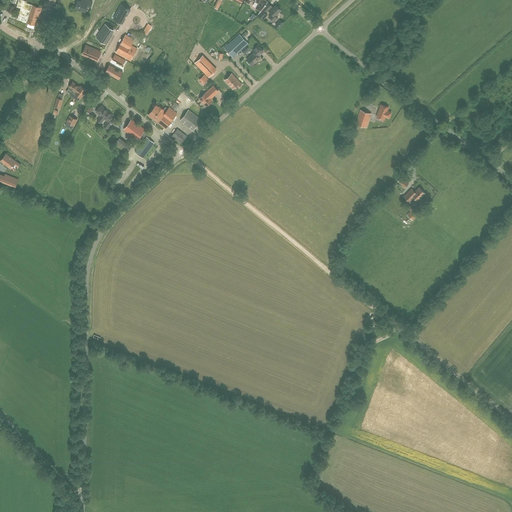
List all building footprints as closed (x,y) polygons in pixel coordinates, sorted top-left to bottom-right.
[(21,8),(17,19),(27,22),(35,25),(39,14),(40,14),(42,8),(26,3),(27,1),(24,0),(18,0),(17,6),(21,8)] [(78,0),(75,8),(86,11),(87,6),(91,7),(92,1),(88,0),(81,0),(81,1),(78,0)] [(257,0),(256,2),(259,3),(256,8),(260,11),(267,2),(264,0),(257,0)] [(13,14),(16,7),(9,3),(6,10),(13,14)] [(268,14),(265,12),(272,6),(268,3),(258,14),(263,19),(268,14)] [(121,4),(114,17),(123,22),(125,18),(124,17),(125,15),(126,16),(130,9),(121,4)] [(275,15),(281,9),(276,5),(273,7),(269,11),(272,14),(269,16),(274,21),(278,18),(275,15)] [(278,29),(280,28),(284,23),(280,20),(276,24),(275,25),(278,29)] [(114,30),(109,27),(105,24),(96,38),(105,43),(111,33),(114,30)] [(148,24),(142,33),(144,35),(146,33),(147,34),(152,26),(148,24)] [(126,34),(116,52),(128,59),(131,60),(137,48),(131,45),(135,39),(126,34)] [(233,57),(248,43),(239,34),(224,48),(233,57)] [(101,51),(91,47),(86,45),(85,48),(82,55),(87,57),(88,56),(92,58),(97,61),(98,57),(99,55),(101,51)] [(247,59),(247,60),(247,61),(250,65),(252,65),(260,58),(258,56),(264,51),(258,45),(253,50),(255,52),(247,59)] [(115,61),(122,65),(125,60),(118,56),(115,54),(112,59),(115,61)] [(106,70),(104,72),(116,79),(118,80),(123,72),(120,70),(112,66),(109,64),(106,70)] [(212,67),(205,74),(209,77),(215,71),(212,67)] [(242,84),(232,73),(224,80),(233,89),(237,85),(239,87),(242,84)] [(78,101),(81,97),(81,98),(83,95),(82,95),(86,90),(81,86),(80,87),(73,82),(72,83),(71,82),(69,85),(70,85),(69,86),(71,88),(68,93),(73,97),(78,101)] [(199,98),(206,106),(212,100),(210,98),(218,91),(214,85),(199,98)] [(59,93),(58,98),(57,97),(54,106),(60,108),(63,99),(62,99),(64,95),(59,93)] [(388,107),(381,104),(377,117),(384,119),(385,117),(389,118),(391,112),(387,111),(388,107)] [(101,105),(96,111),(101,116),(97,120),(101,123),(104,118),(108,122),(105,126),(107,128),(111,124),(114,120),(111,118),(113,115),(101,105)] [(156,105),(148,115),(153,118),(165,128),(177,113),(169,107),(165,112),(163,111),(164,109),(160,106),(159,107),(156,105)] [(201,120),(188,110),(180,120),(193,130),(201,120)] [(360,110),(356,123),(367,127),(371,114),(360,110)] [(66,122),(67,122),(75,126),(78,119),(70,115),(66,122)] [(145,129),(132,119),(124,129),(137,139),(145,129)] [(187,136),(178,129),(172,136),(181,143),(187,136)] [(114,144),(126,153),(131,146),(119,137),(114,144)] [(147,137),(135,152),(143,157),(154,143),(147,137)] [(16,161),(6,153),(0,161),(10,169),(14,164),(16,161)] [(5,174),(4,176),(0,174),(0,181),(15,188),(18,179),(5,174)] [(402,177),(398,181),(405,188),(409,184),(402,177)] [(417,200),(424,193),(419,187),(415,192),(412,189),(405,196),(409,201),(414,196),(417,200)] [(419,212),(415,208),(408,216),(413,219),(419,212)] [(385,335),(374,339),(376,345),(388,340),(385,335)]
